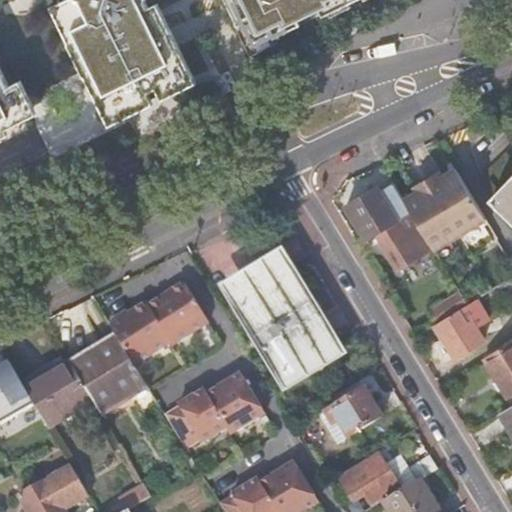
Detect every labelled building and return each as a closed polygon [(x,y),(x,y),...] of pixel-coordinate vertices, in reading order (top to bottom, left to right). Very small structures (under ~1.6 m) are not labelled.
[(157,98),(182,85),(147,11),(144,5),(145,0),(75,0),(75,1),(57,9),(110,120),(148,102),(145,95),(154,91),(157,98)] [(268,33),(305,16),(302,9),(254,32),(238,0),(219,0),(243,49),(270,37),(268,33)] [(238,0),(254,32),(302,9),(305,16),(338,0),(238,0)] [(182,85),(157,98),(160,104),(194,87),(156,7),(147,11),(182,85)] [(110,120),(57,9),(51,12),(106,129),(151,108),(148,102),(110,120)] [(1,86),(16,118),(22,116),(7,83),(1,86)] [(0,126),(16,118),(1,86),(0,86),(0,126)] [(487,220),(455,167),(442,175),(437,166),(411,181),(416,190),(403,198),(411,212),(434,250),(461,235),(487,220)] [(511,179),(494,198),(511,215),(511,179)] [(403,198),(395,185),(382,193),(379,189),(349,207),(368,238),(377,232),(411,212),(403,198)] [(411,212),(377,232),(401,270),(435,252),(434,250),(411,212)] [(293,268),(233,303),(283,385),(342,348),(293,268)] [(147,301),(110,324),(116,333),(117,335),(134,362),(169,340),(172,345),(209,322),(185,282),(148,304),(147,301)] [(466,304),(459,291),(450,296),(458,309),(466,304)] [(436,322),(458,309),(450,296),(429,309),(436,322)] [(476,298),(466,304),(458,309),(436,322),(434,323),(435,325),(454,357),(484,340),(476,326),(488,318),(476,298)] [(94,401),(100,412),(147,384),(134,362),(117,335),(71,363),(94,401)] [(511,341),(484,358),(511,402),(511,401),(511,341)] [(24,387),(48,427),(94,401),(71,363),(69,360),(24,387)] [(265,411),(240,370),(211,389),(235,429),(265,411)] [(100,412),(104,417),(150,389),(147,384),(100,412)] [(165,413),(186,448),(200,439),(201,441),(226,426),(203,387),(178,403),(179,404),(165,413)] [(366,388),(327,412),(335,424),(340,420),(350,436),(383,415),(366,388)] [(511,404),(500,412),(511,432),(511,404)] [(367,494),(374,507),(384,501),(402,489),(387,464),(380,454),(340,479),(354,502),(367,494)] [(438,468),(430,455),(408,467),(416,481),(418,480),(438,468)] [(416,481),(408,467),(401,456),(387,464),(402,489),(416,481)] [(293,460),(265,478),(285,511),(298,511),(318,500),(293,460)] [(87,496),(71,466),(18,495),(27,511),(63,511),(62,509),(87,496)] [(232,494),(220,502),(224,510),(225,511),(277,511),(256,477),(231,493),(232,494)] [(285,511),(265,478),(260,481),(279,511),(285,511)] [(328,482),(333,491),(338,488),(332,479),(328,482)] [(402,489),(384,501),(390,511),(441,511),(427,488),(424,490),(418,480),(416,481),(402,489)] [(151,496),(144,484),(121,498),(127,510),(151,496)]
